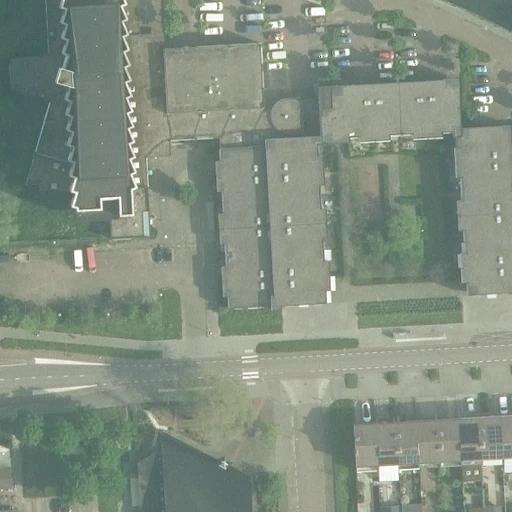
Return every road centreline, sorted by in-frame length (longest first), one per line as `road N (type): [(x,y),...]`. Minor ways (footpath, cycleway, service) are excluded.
road 1 (unclassified): [(0,380),(303,366)]
road 2 (unclassified): [(303,366),(511,352)]
road 3 (unclassified): [(312,511),(303,366)]
